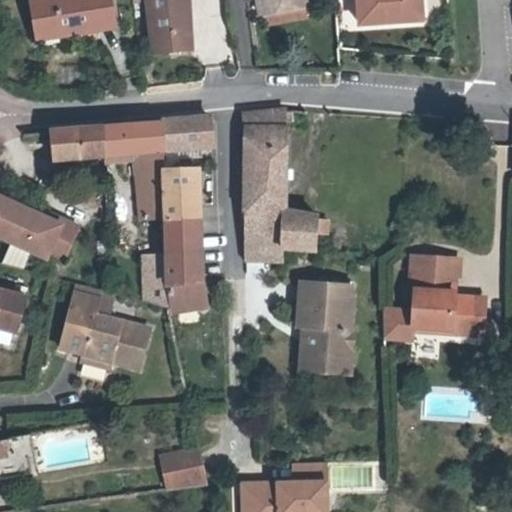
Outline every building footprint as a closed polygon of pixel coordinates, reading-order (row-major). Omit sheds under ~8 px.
[(61,31),(62,38),(118,31),(114,0),(46,0),(36,1),(40,34),(61,31)] [(150,0),(155,59),(194,56),(190,0),(150,0)] [(264,0),(267,15),(269,15),(310,7),(313,6),(312,0),(264,0)] [(365,0),(367,24),(429,20),(427,0),(365,0)] [(271,25),(312,17),(310,7),(269,15),(271,25)] [(281,238),(282,216),(283,189),(284,170),(283,113),(256,116),(257,132),(246,132),(246,147),(241,147),(242,191),(267,191),(267,217),(243,217),(243,237),(281,238)] [(245,117),(237,118),(241,132),(246,132),(257,132),(256,116),(245,117)] [(168,224),(199,222),(195,170),(177,171),(176,151),(210,148),(208,122),(208,119),(161,123),(161,125),(167,219),(168,224)] [(161,125),(109,130),(113,157),(141,155),(150,220),(167,219),(161,125)] [(109,130),(53,134),(56,162),(109,157),(113,157),(109,130)] [(141,155),(113,157),(114,166),(134,164),(142,220),(150,220),(141,155)] [(242,191),(243,217),(267,217),(267,191),(242,191)] [(0,238),(16,244),(30,211),(0,198),(0,238)] [(30,211),(16,244),(36,253),(52,260),(54,255),(69,262),(84,227),(68,220),(66,226),(30,211)] [(320,224),(320,219),(282,216),(281,238),(282,251),(318,255),(319,239),(320,224)] [(199,222),(168,224),(170,260),(172,284),(203,282),(199,222)] [(320,224),(319,239),(328,240),(329,225),(320,224)] [(282,251),(281,238),(243,237),(243,267),(282,266),(282,254),(282,251)] [(11,256),(8,265),(28,271),(36,253),(16,244),(11,256)] [(416,258),(415,260),(413,296),(419,297),(416,332),(464,335),(464,338),(485,339),(488,305),(458,302),(460,280),(465,280),(467,262),(422,259),(416,258)] [(172,284),(170,260),(147,262),(147,265),(151,305),(172,310),(174,310),(172,284)] [(203,282),(172,284),(174,310),(209,304),(203,282)] [(351,368),(353,333),(350,333),(352,290),(300,288),(298,331),(303,332),(311,332),(310,339),(302,345),(302,359),(325,360),(325,367),(351,368)] [(0,328),(23,335),(32,299),(0,290),(0,328)] [(83,318),(73,353),(89,357),(116,365),(145,372),(156,332),(100,317),(98,323),(83,318)] [(310,339),(311,332),(303,332),(302,345),(310,339)] [(89,357),(86,367),(113,374),(116,365),(89,357)] [(325,360),(302,359),(301,375),(351,378),(351,368),(325,367),(325,360)] [(0,483),(34,477),(34,438),(0,445),(0,483)] [(203,468),(199,448),(165,455),(172,490),(207,484),(203,468)] [(244,511),(328,511),(328,467),(296,467),(296,487),(245,487),(244,511)]
